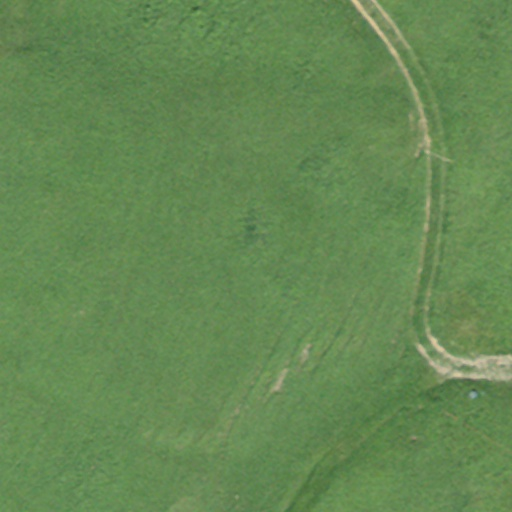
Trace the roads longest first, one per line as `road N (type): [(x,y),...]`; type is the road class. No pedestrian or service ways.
road 1 (track): [(448,372),(420,325),(439,185),(434,128),(417,81),(361,0)]
road 2 (track): [(511,369),(448,372),(393,405),(291,511)]
